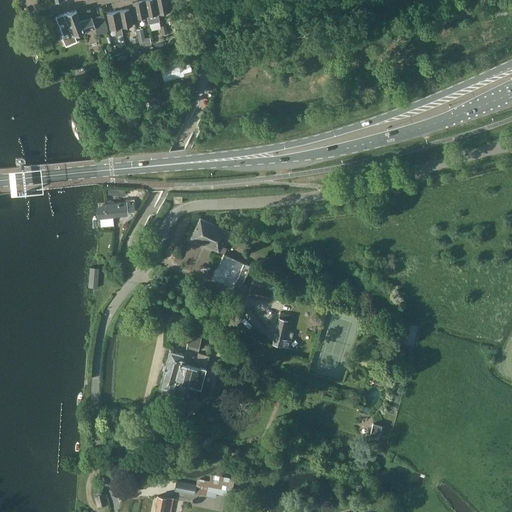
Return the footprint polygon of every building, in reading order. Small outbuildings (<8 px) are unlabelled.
[(155,0),(146,0),(144,1),(147,16),(149,24),(160,21),(158,14),(155,0)] [(166,0),(155,0),(158,14),(169,12),(166,0)] [(144,1),(132,3),(133,8),(136,19),(147,16),(144,1)] [(129,9),(118,11),(121,27),(132,25),(129,9)] [(56,17),(55,17),(59,25),(59,26),(63,35),(64,35),(65,37),(62,38),(66,46),(77,41),(74,35),(95,27),(92,18),(80,22),(76,11),(64,13),(64,15),(57,18),(56,17)] [(118,11),(106,13),(110,29),(115,28),(116,36),(123,34),(121,27),(118,11)] [(103,13),(92,18),(95,27),(102,24),(104,31),(108,30),(106,23),(103,13)] [(142,28),(136,30),(139,46),(145,44),(142,28)] [(188,57),(159,66),(164,82),(193,74),(188,57)] [(155,70),(141,74),(145,89),(160,85),(155,70)] [(174,89),(143,98),(146,107),(136,109),(138,116),(178,104),(174,89)] [(98,206),(97,206),(97,216),(99,215),(106,215),(106,216),(107,217),(108,217),(113,217),(113,216),(114,214),(136,211),(136,200),(113,203),(105,203),(104,203),(101,204),(102,206),(98,206)] [(218,252),(228,231),(200,218),(190,239),(218,252)] [(250,266),(224,254),(211,280),(232,289),(234,284),(240,287),(250,266)] [(99,269),(90,268),(88,286),(97,287),(99,269)] [(265,279),(254,275),(248,295),(269,301),(269,299),(277,301),(283,284),(265,279)] [(207,288),(201,285),(198,291),(204,294),(207,288)] [(245,315),(261,333),(265,328),(249,311),(245,315)] [(293,333),(285,331),(289,314),(280,312),(272,343),(290,347),(293,333)] [(189,335),(186,347),(193,349),(198,350),(201,338),(189,335)] [(170,350),(160,386),(161,386),(172,389),(174,381),(200,388),(209,356),(198,353),(196,358),(191,357),(193,349),(186,347),(184,354),(172,351),(170,350)] [(198,439),(184,446),(190,459),(204,453),(198,439)] [(196,480),(194,493),(206,495),(207,491),(226,494),(229,477),(210,474),(208,482),(196,480)] [(194,494),(194,493),(195,484),(176,481),(174,491),(194,494)] [(99,506),(105,505),(102,494),(99,495),(99,493),(95,494),(99,506)] [(153,511),(170,511),(173,498),(157,495),(153,511)]
